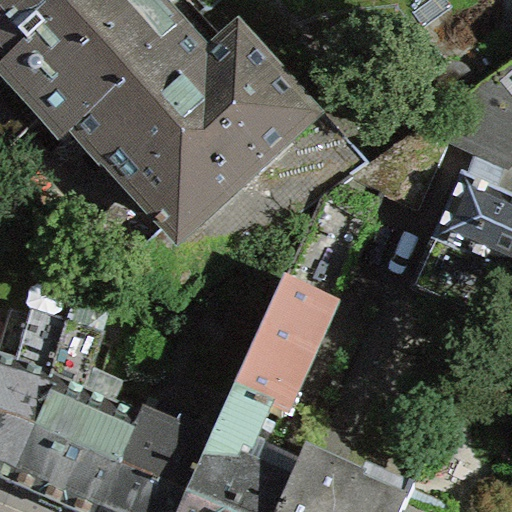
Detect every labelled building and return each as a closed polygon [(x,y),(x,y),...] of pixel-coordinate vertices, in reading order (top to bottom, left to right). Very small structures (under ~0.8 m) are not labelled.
[(146,189),(174,220),(125,264),(178,301),(323,199),(342,185),(352,179),(369,167),(296,85),(287,93),(245,46),(233,56),(182,0),(0,0),(0,21),(25,49),(11,61),(1,70),(64,142),(72,134),(112,177),(117,173),(138,196),(146,189)] [(511,65),(468,97),(449,139),(506,166),(511,157),(511,65)] [(449,139),(468,97),(383,157),(369,167),(352,179),(353,180),(417,210),(449,139)] [(487,322),(511,265),(511,202),(467,181),(462,182),(414,289),(487,322)] [(379,202),(342,185),(323,199),(214,440),(210,450),(236,462),(242,451),(250,454),(269,411),(282,417),(379,202)] [(34,316),(18,367),(0,361),(0,478),(12,483),(56,387),(51,376),(67,327),(34,316)] [(83,393),(101,338),(67,327),(51,376),(56,387),(12,483),(38,495),(76,511),(99,511),(142,420),(83,393)] [(179,432),(143,416),(142,420),(99,511),(182,511),(210,450),(214,440),(181,426),(179,432)] [(280,511),(292,488),(236,462),(210,450),(182,511),(280,511)] [(292,488),(280,511),(401,511),(404,507),(359,487),(361,483),(306,457),(292,488)]
